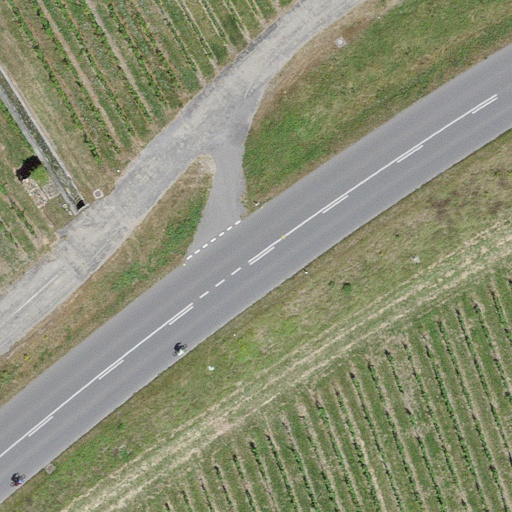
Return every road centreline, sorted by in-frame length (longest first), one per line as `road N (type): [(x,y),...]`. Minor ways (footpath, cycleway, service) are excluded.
road 1 (secondary): [(0,457),(207,293),(511,86)]
road 2 (track): [(251,70),(106,229),(0,326)]
road 3 (track): [(339,0),(251,70),(207,293)]
